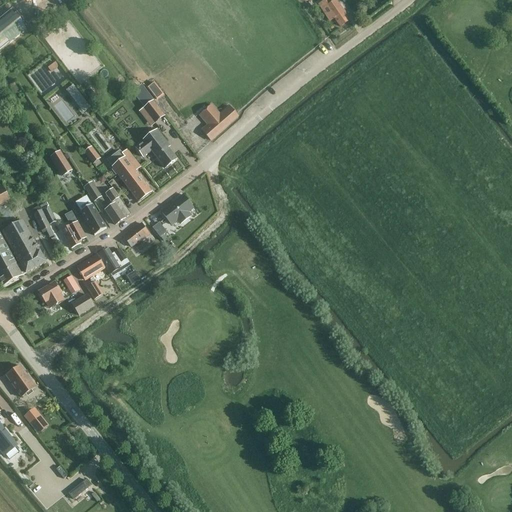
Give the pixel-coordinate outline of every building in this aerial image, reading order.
[(349,21),(344,13),(335,1),(330,4),(326,0),(318,5),(329,22),(334,18),(340,27),(349,21)] [(0,56),(28,33),(14,17),(0,28),(0,56)] [(51,72),(59,67),(55,62),(47,68),(51,72)] [(46,67),(31,77),(43,95),(58,85),(46,67)] [(154,82),(146,88),(157,101),(164,95),(154,82)] [(73,85),(66,91),(69,94),(73,99),(73,100),(78,107),(84,114),(90,109),(80,94),(75,89),(73,85)] [(99,101),(94,94),(89,97),(94,105),(99,101)] [(165,117),(153,101),(143,109),(155,124),(165,117)] [(231,109),(222,117),(212,106),(199,117),(209,128),(204,133),(211,141),(238,117),(231,109)] [(145,143),(137,149),(144,158),(152,152),(165,170),(177,161),(165,145),(167,143),(158,131),(144,142),(145,143)] [(84,153),(93,165),(101,158),(91,146),(84,153)] [(117,175),(132,194),(138,202),(151,192),(135,171),(140,167),(127,150),(122,153),(120,150),(107,160),(113,169),(112,170),(116,176),(117,175)] [(50,158),(62,178),(73,171),(60,151),(50,158)] [(103,176),(98,180),(101,185),(106,182),(103,176)] [(26,180),(21,183),(24,188),(29,185),(26,180)] [(101,197),(92,183),(85,188),(94,201),(101,197)] [(0,206),(10,201),(2,187),(0,188),(0,206)] [(113,205),(105,211),(109,217),(115,226),(130,215),(113,189),(106,194),(113,205)] [(204,195),(208,209),(215,207),(212,193),(204,195)] [(179,197),(160,212),(172,227),(177,222),(180,226),(192,216),(189,213),(194,209),(183,195),(183,194),(179,197)] [(64,208),(68,206),(69,205),(66,199),(65,198),(53,205),(56,210),(60,207),(61,209),(63,207),(64,208)] [(92,205),(80,212),(94,236),(106,229),(92,205)] [(40,207),(32,211),(42,232),(46,231),(49,238),(54,236),(40,207)] [(54,216),(47,219),(51,228),(58,225),(54,216)] [(46,263),(41,254),(23,221),(3,232),(26,274),(46,263)] [(70,226),(61,231),(66,241),(71,249),(81,244),(81,243),(80,242),(87,238),(85,235),(82,230),(77,222),(71,226),(71,225),(70,226)] [(159,223),(152,228),(160,238),(164,235),(167,233),(159,223)] [(150,235),(147,232),(141,224),(124,238),(130,246),(131,248),(137,244),(137,245),(150,235)] [(0,235),(0,280),(3,287),(22,276),(0,235)] [(140,254),(148,248),(145,243),(136,249),(140,254)] [(120,269),(113,257),(107,249),(98,255),(107,269),(110,274),(120,269)] [(121,264),(126,260),(120,250),(114,254),(121,264)] [(105,270),(101,264),(96,256),(77,268),(82,276),(86,282),(105,270)] [(135,271),(126,277),(132,285),(141,280),(135,271)] [(72,276),(63,282),(72,296),(80,290),(72,276)] [(54,283),(39,293),(45,304),(46,303),(49,309),(65,300),(54,283)] [(104,296),(96,283),(86,289),(94,303),(104,296)] [(79,316),(94,307),(87,295),(72,305),(79,316)] [(21,398),(35,388),(20,366),(6,377),(21,398)] [(33,410),(25,417),(39,434),(47,427),(33,410)] [(0,451),(4,456),(11,450),(16,446),(12,441),(0,425),(0,451)] [(19,463),(13,468),(27,486),(33,481),(19,463)] [(91,487),(86,481),(69,495),(73,500),(91,487)]
